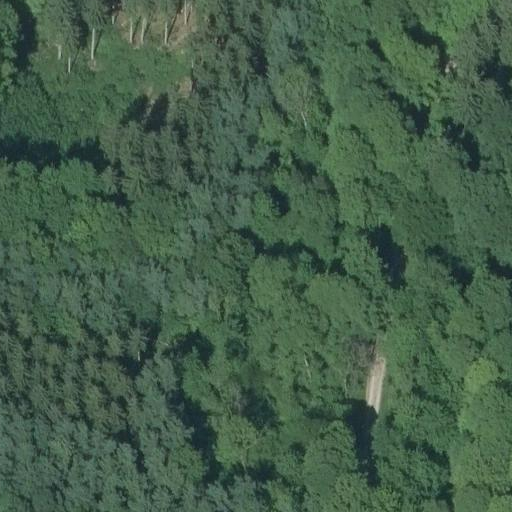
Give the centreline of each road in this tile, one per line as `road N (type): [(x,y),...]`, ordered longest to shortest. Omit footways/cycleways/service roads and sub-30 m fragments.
road 1 (track): [(476,0),(406,233),(385,337),(372,511)]
road 2 (track): [(511,158),(474,4)]
